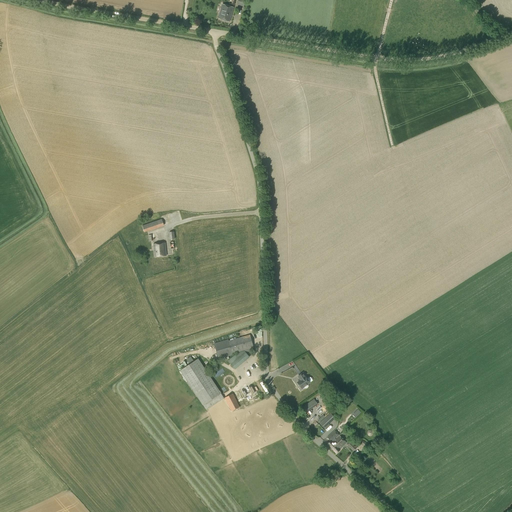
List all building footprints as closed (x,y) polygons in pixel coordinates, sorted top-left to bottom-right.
[(229,21),(233,8),(222,4),(218,18),(229,21)] [(144,232),(158,228),(156,221),(142,226),(144,232)] [(165,248),(164,242),(153,244),(155,257),(166,255),(165,248)] [(254,351),(250,335),(228,341),(228,340),(214,344),(218,359),(223,358),(223,360),(229,359),(228,356),(232,355),(232,354),(236,353),(237,353),(228,361),(235,369),(250,357),(246,354),(254,351)] [(206,410),(211,407),(224,398),(198,358),(185,367),(179,371),(206,410)] [(308,387),(308,386),(308,385),(308,384),(310,382),(303,372),(298,376),(301,380),(298,382),(302,388),(304,387),(305,387),(306,388),(307,387),(308,387)] [(232,393),(225,397),(231,410),(239,406),(232,393)] [(252,394),(246,396),(248,404),(255,402),(252,394)] [(314,398),(302,406),(306,411),(318,403),(314,398)] [(358,408),(353,413),(356,417),(361,412),(358,408)] [(324,428),(326,426),(326,425),(334,417),(330,413),(320,423),(324,428)] [(339,435),(334,430),(327,437),(331,441),(328,443),(336,453),(339,450),(346,443),(339,435)] [(353,451),(357,448),(350,441),(347,445),(353,451)]
